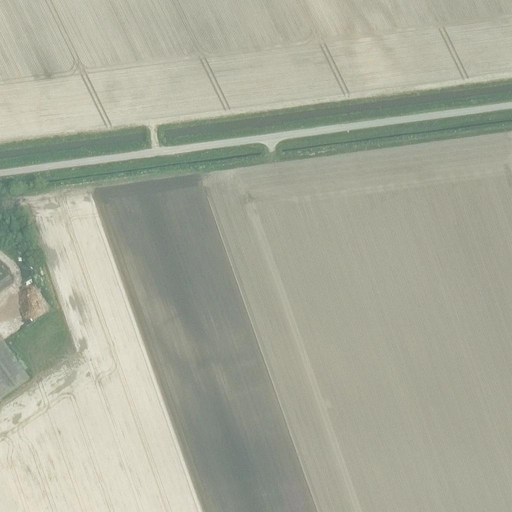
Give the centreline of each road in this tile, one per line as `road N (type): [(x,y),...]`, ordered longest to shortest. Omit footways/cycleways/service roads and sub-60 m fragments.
road 1 (unclassified): [(0,173),(511,105)]
road 2 (track): [(190,171),(0,204)]
